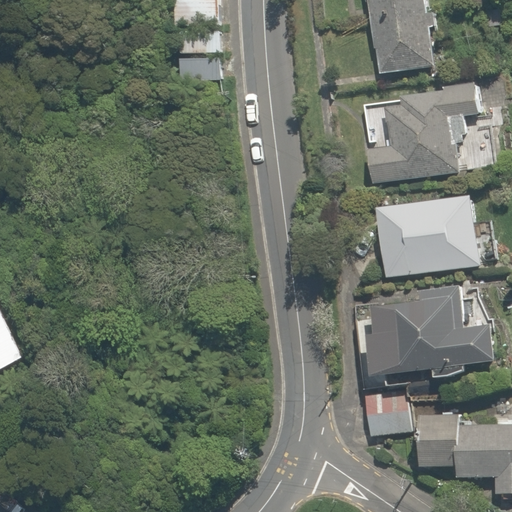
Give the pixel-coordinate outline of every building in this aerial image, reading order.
[(221,0),(176,0),(176,74),(221,75),(221,0)] [(426,69),(418,0),(369,0),(377,75),(426,69)] [(478,114),(470,79),(381,99),(392,148),(369,153),(376,185),(459,167),(449,120),(478,114)] [(474,264),(467,193),(375,203),(382,273),(474,264)] [(377,333),(367,333),(368,372),(487,369),(486,325),(451,326),(451,298),(376,300),(377,333)] [(0,301),(0,369),(28,355),(0,301)] [(462,414),(418,414),(419,465),(455,464),(455,476),(496,476),(496,492),(511,491),(511,421),(462,422),(462,414)] [(410,416),(370,420),(372,443),(412,439),(410,416)]
